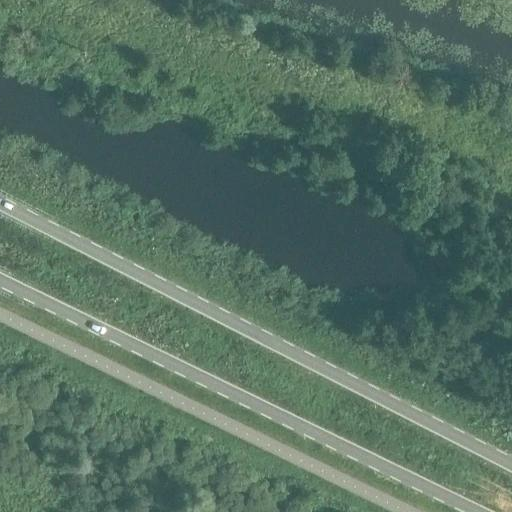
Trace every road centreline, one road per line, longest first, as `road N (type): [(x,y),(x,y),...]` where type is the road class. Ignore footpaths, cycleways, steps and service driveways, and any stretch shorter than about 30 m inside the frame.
road 1 (primary): [(511,464),(0,202)]
road 2 (primary): [(0,280),(478,511)]
